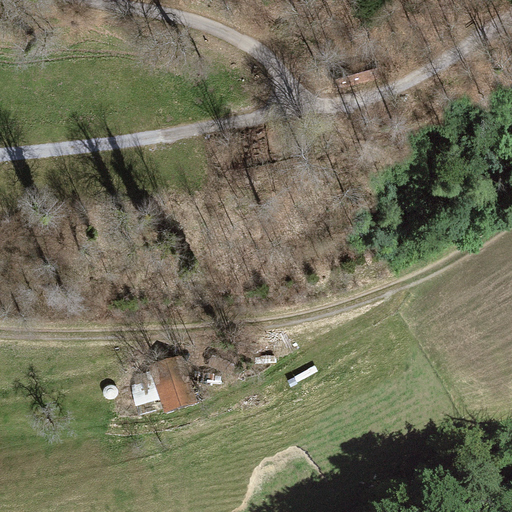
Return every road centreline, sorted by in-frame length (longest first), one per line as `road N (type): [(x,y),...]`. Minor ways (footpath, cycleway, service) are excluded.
road 1 (track): [(76,0),(193,22),(241,42),(279,75),(292,110),(92,145),(0,152)]
road 2 (track): [(0,332),(212,333),(322,313),(447,263),(511,220)]
road 3 (track): [(292,110),(348,106),(420,80),(511,14)]
road 4 (track): [(318,106),(361,143),(382,143),(511,95)]
